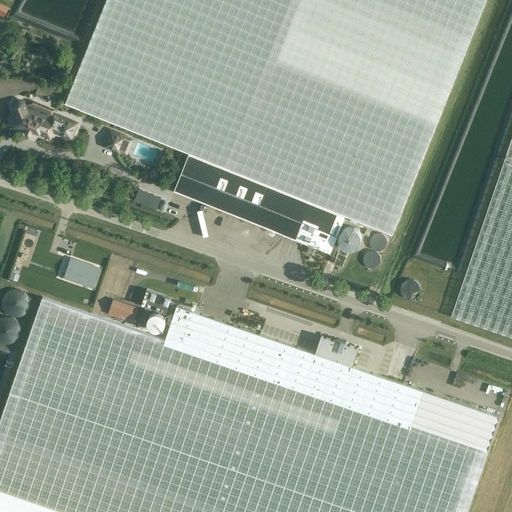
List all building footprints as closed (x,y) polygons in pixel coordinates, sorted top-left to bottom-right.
[(108,0),(67,104),(191,154),(176,191),(302,242),(332,254),(339,237),(341,231),(347,216),(394,235),(401,216),(476,31),(487,0),(108,0)] [(21,100),(20,100),(19,100),(18,100),(16,101),(15,101),(14,102),(14,103),(13,104),(13,105),(13,106),(13,107),(13,108),(13,109),(17,119),(14,127),(26,131),(26,132),(26,133),(26,134),(27,135),(28,135),(29,135),(30,135),(31,134),(31,133),(33,128),(50,135),(51,130),(71,138),(77,123),(53,113),(50,120),(29,111),(26,104),(25,103),(24,102),(23,101),(22,100),(21,100)] [(103,146),(120,153),(127,136),(126,136),(127,135),(109,128),(102,145),(103,146)] [(511,135),(451,314),(511,334),(511,135)] [(364,250),(370,231),(349,225),(343,243),(364,250)] [(308,253),(317,257),(319,252),(311,248),(308,253)] [(378,266),(381,253),(370,250),(367,263),(378,266)] [(71,260),(65,279),(93,288),(100,269),(71,260)] [(195,289),(202,291),(205,283),(198,281),(195,289)] [(3,299),(2,300),(2,302),(2,303),(2,304),(2,305),(3,306),(3,308),(3,309),(4,310),(5,311),(5,312),(6,313),(7,314),(8,314),(9,315),(10,315),(11,316),(12,316),(13,317),(15,317),(16,317),(18,317),(19,316),(21,316),(22,316),(23,315),(24,314),(25,314),(26,313),(27,312),(27,311),(28,310),(28,309),(29,308),(29,307),(30,305),(30,304),(30,303),(30,302),(30,301),(29,299),(29,298),(28,297),(28,296),(27,295),(27,294),(26,293),(25,292),(24,292),(23,291),(22,290),(21,290),(20,290),(18,289),(17,289),(16,289),(15,289),(14,289),(12,290),(11,290),(10,290),(9,291),(8,292),(7,292),(6,293),(5,294),(5,295),(4,296),(3,297),(3,298),(3,299)] [(170,297),(147,289),(141,305),(169,314),(173,302),(169,301),(170,297)] [(0,511),(466,511),(488,449),(500,415),(424,389),(353,365),(359,348),(345,343),(346,341),(337,338),(336,340),(321,335),(316,352),(177,305),(166,339),(43,297),(0,421),(0,511)] [(136,321),(141,307),(116,298),(111,311),(136,321)] [(159,330),(161,330),(162,329),(163,328),(164,326),(165,326),(165,325),(165,323),(166,323),(166,322),(166,321),(166,320),(165,320),(165,318),(165,317),(164,317),(164,316),(163,315),(161,314),(160,313),(158,313),(157,313),(156,313),(155,313),(154,313),(152,314),(151,314),(150,315),(150,316),(149,317),(148,318),(148,319),(148,320),(148,321),(148,322),(148,323),(148,324),(148,325),(149,326),(150,327),(150,328),(151,328),(152,329),(153,330),(155,330),(156,331),(158,331),(159,330)] [(5,344),(6,344),(7,344),(8,344),(9,344),(12,343),(13,342),(14,342),(15,341),(16,340),(17,339),(17,338),(18,337),(19,336),(19,335),(20,334),(20,333),(20,332),(20,331),(20,329),(20,328),(20,327),(20,326),(19,325),(19,324),(18,323),(17,322),(17,321),(16,320),(15,319),(14,318),(13,318),(12,317),(10,317),(9,316),(7,316),(6,316),(5,316),(3,316),(2,317),(1,317),(0,317),(0,342),(2,343),(3,344),(5,344)]
